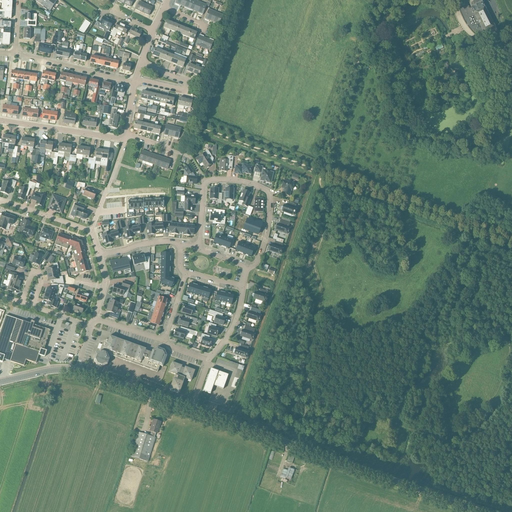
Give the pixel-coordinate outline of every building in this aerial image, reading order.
[(41,0),(34,0),(44,7),(43,7),(46,10),(47,9),(49,10),(48,12),(46,11),(44,13),(48,16),(51,12),(50,11),(53,7),(41,0)] [(184,9),(188,10),(193,0),(192,0),(184,0),(182,7),(185,8),(184,9)] [(196,12),(199,3),(193,0),(188,10),(192,12),(193,11),(196,12)] [(484,33),(487,39),(498,33),(495,28),(485,8),(482,2),(483,2),(481,0),(467,0),(471,7),(467,9),(466,11),(468,15),(470,16),(475,14),(484,33)] [(136,10),(142,13),(146,5),(139,2),(136,10)] [(198,14),(202,16),(206,6),(199,3),(196,12),(198,13),(198,14)] [(149,16),(152,8),(146,5),(142,13),(149,16)] [(209,20),(212,22),(216,13),(209,10),(205,20),(208,21),(209,20)] [(218,26),(222,16),(216,13),(212,22),(215,23),(214,24),(218,26)] [(99,28),(103,30),(105,26),(110,28),(113,22),(103,17),(100,24),(101,24),(99,28)] [(85,20),(79,30),(84,33),(90,23),(85,20)] [(166,32),(169,33),(170,31),(173,24),(167,21),(164,28),(167,30),(166,32)] [(110,35),(115,37),(117,33),(121,34),(122,33),(125,34),(128,28),(118,23),(115,29),(113,28),(111,33),(110,35)] [(176,33),(179,26),(173,24),(170,31),(176,33)] [(182,36),(185,28),(179,26),(176,33),(182,36)] [(185,28),(182,36),(188,38),(191,31),(185,28)] [(124,43),(127,44),(129,39),(134,41),(135,37),(138,39),(141,33),(132,29),(130,34),(128,33),(127,36),(126,36),(124,41),(125,41),(124,43)] [(108,40),(110,35),(111,33),(107,31),(103,40),(107,42),(108,40)] [(194,41),(197,33),(191,31),(188,38),(194,41)] [(195,45),(202,48),(206,39),(203,38),(203,37),(200,35),(195,45)] [(209,40),(206,39),(202,48),(209,51),(213,41),(209,39),(209,40)] [(57,55),(63,57),(66,43),(62,42),(62,46),(59,45),(57,55)] [(74,59),(80,60),(83,47),(82,47),(83,43),(81,43),(80,44),(78,51),(76,50),(75,53),(74,59)] [(51,54),(52,47),(40,44),(38,51),(51,54)] [(92,51),(100,53),(102,45),(99,44),(99,47),(93,45),(92,51)] [(163,46),(160,45),(158,50),(155,49),(152,56),(159,58),(161,51),(163,46)] [(161,51),(159,58),(164,61),(167,54),(161,51)] [(123,71),(130,72),(131,66),(126,64),(127,59),(128,59),(129,59),(130,54),(124,53),(122,60),(121,67),(123,68),(123,71)] [(167,54),(164,61),(170,63),(173,56),(167,54)] [(179,59),(180,56),(174,54),(173,56),(170,63),(176,66),(179,59)] [(98,65),(99,58),(92,56),(91,63),(98,65)] [(186,58),(180,56),(179,59),(176,66),(182,68),(186,58)] [(201,66),(207,68),(210,62),(207,61),(204,60),(199,58),(198,61),(203,63),(201,66)] [(111,60),(110,67),(117,69),(119,62),(111,60)] [(186,71),(192,74),(196,64),(194,63),(193,66),(189,64),(186,71)] [(200,66),(199,65),(196,64),(192,74),(198,77),(201,70),(198,68),(200,66)] [(48,81),(50,73),(43,72),(42,79),(45,80),(44,85),(43,86),(39,85),(37,92),(39,92),(40,91),(40,90),(43,90),(43,92),(45,93),(46,90),(47,85),(48,81)] [(71,87),(72,83),(74,76),(68,75),(66,82),(65,86),(71,87)] [(80,77),(78,85),(85,86),(87,79),(80,77)] [(90,80),(89,87),(88,91),(92,92),(93,88),(95,88),(95,89),(94,89),(91,103),(96,104),(100,87),(97,87),(98,82),(90,80)] [(97,98),(103,99),(104,96),(105,93),(108,93),(109,93),(109,91),(110,92),(111,85),(104,83),(102,89),(99,89),(99,90),(97,98)] [(113,91),(111,97),(116,98),(117,96),(123,97),(125,92),(123,91),(124,88),(117,86),(116,92),(113,91)] [(150,101),(154,102),(155,94),(149,93),(147,100),(147,103),(149,104),(150,101)] [(162,96),(160,103),(166,105),(168,97),(162,96)] [(168,97),(166,105),(172,106),(174,99),(168,97)] [(178,105),(184,107),(186,99),(180,98),(178,105)] [(184,107),(183,110),(186,111),(187,111),(188,108),(190,109),(192,101),(186,99),(184,107)] [(10,114),(17,116),(19,108),(13,107),(14,104),(11,104),(11,106),(10,114)] [(2,113),(10,114),(11,106),(3,105),(2,113)] [(108,127),(116,129),(119,116),(116,115),(117,112),(111,110),(112,108),(103,106),(102,114),(110,115),(111,115),(108,127)] [(22,116),(30,117),(31,109),(24,108),(22,116)] [(37,119),(38,111),(31,109),(30,117),(37,119)] [(49,120),(56,121),(57,113),(54,112),(54,109),(51,109),(50,112),(49,120)] [(134,129),(140,131),(142,123),(143,118),(143,119),(144,115),(145,116),(146,112),(138,110),(137,114),(140,115),(138,122),(136,122),(134,129)] [(50,112),(47,111),(43,111),(42,119),(49,120),(50,112)] [(74,124),(76,115),(65,113),(64,123),(74,124)] [(96,128),(97,120),(84,118),(83,125),(96,128)] [(155,122),(154,126),(153,133),(159,135),(161,127),(157,126),(158,123),(155,122)] [(148,124),(146,132),(153,133),(154,126),(148,124)] [(164,136),(168,136),(168,135),(171,136),(173,126),(166,125),(164,136)] [(174,138),(178,139),(180,128),(173,126),(171,136),(174,137),(174,138)] [(16,156),(19,156),(19,154),(20,154),(20,149),(23,149),(24,147),(27,147),(28,138),(25,137),(25,139),(22,138),(21,146),(20,148),(17,147),(17,153),(16,156)] [(39,150),(39,153),(45,154),(45,150),(47,141),(43,140),(43,141),(41,141),(39,150)] [(69,170),(71,170),(72,164),(73,156),(70,155),(71,146),(69,145),(69,144),(66,144),(64,153),(63,157),(69,158),(68,166),(69,166),(69,170)] [(87,173),(89,173),(90,169),(92,158),(88,158),(89,157),(90,149),(87,148),(87,147),(84,146),(83,156),(86,156),(85,159),(88,159),(88,164),(91,164),(90,169),(87,168),(87,173)] [(100,163),(101,159),(102,149),(99,149),(99,150),(97,150),(95,157),(94,157),(94,158),(93,158),(93,159),(95,159),(95,162),(100,163)] [(139,160),(146,162),(149,153),(142,151),(139,160)] [(202,163),(206,168),(212,164),(211,162),(213,160),(214,159),(208,151),(207,151),(204,153),(205,153),(196,159),(199,165),(202,163)] [(146,162),(153,165),(156,155),(149,153),(146,162)] [(153,165),(160,167),(163,158),(156,155),(153,165)] [(227,168),(229,168),(229,165),(232,165),(233,157),(228,156),(228,159),(228,161),(220,160),(219,167),(220,167),(220,171),(227,172),(227,168)] [(168,169),(171,160),(163,158),(160,167),(168,169)] [(235,173),(242,175),(242,173),(250,174),(251,166),(246,165),(247,162),(241,161),(241,164),(243,165),(243,168),(236,166),(235,173)] [(188,165),(183,168),(184,170),(183,177),(186,177),(186,183),(196,185),(197,178),(194,177),(194,176),(192,173),(193,173),(188,165)] [(262,168),(262,167),(256,166),(255,172),(262,174),(261,180),(267,182),(266,183),(270,184),(270,183),(271,183),(272,178),(272,175),(273,173),(265,171),(265,169),(262,168)] [(0,192),(8,195),(11,187),(14,188),(17,182),(11,180),(10,184),(4,182),(0,192)] [(282,194),(290,196),(291,190),(292,191),(294,183),(283,181),(282,188),(284,189),(282,194)] [(34,190),(36,184),(29,182),(27,188),(34,190)] [(17,198),(24,201),(26,196),(27,197),(30,191),(21,188),(17,198)] [(221,204),(221,201),(222,194),(218,194),(218,188),(210,188),(210,192),(210,195),(210,200),(212,200),(212,201),(216,201),(216,200),(217,200),(217,203),(221,204)] [(88,198),(91,200),(92,198),(94,199),(96,193),(86,189),(83,195),(88,197),(88,198)] [(221,201),(225,201),(225,200),(233,200),(234,189),(225,189),(225,192),(222,192),(222,194),(221,201)] [(248,192),(245,190),(245,191),(243,191),(239,201),(243,202),(242,205),(248,207),(250,200),(248,199),(250,193),(248,193),(248,192)] [(36,205),(43,207),(46,198),(40,195),(39,196),(34,194),(32,200),(37,202),(36,205)] [(53,196),(48,209),(61,213),(66,200),(53,196)] [(254,212),(263,212),(263,207),(263,204),(263,199),(255,199),(254,212)] [(176,202),(172,202),(172,214),(175,214),(179,214),(183,214),(183,211),(176,210),(176,202)] [(282,211),(293,215),(295,210),(294,209),(294,208),(295,208),(296,205),(288,202),(287,207),(283,206),(282,211)] [(81,219),(84,220),(84,219),(86,220),(88,212),(82,210),(83,207),(75,204),(74,208),(77,210),(75,216),(81,218),(81,219)] [(210,220),(221,222),(221,217),(224,217),(224,211),(218,210),(217,214),(211,213),(210,220)] [(0,222),(0,228),(5,230),(8,223),(12,225),(15,218),(3,213),(0,220),(0,221),(0,222)] [(247,220),(244,229),(248,230),(248,231),(249,231),(258,234),(261,226),(257,224),(259,221),(249,217),(248,221),(247,220)] [(28,236),(32,237),(35,229),(27,226),(28,222),(24,220),(19,233),(25,234),(24,235),(25,236),(26,237),(28,236)] [(275,230),(287,234),(289,229),(288,228),(289,223),(280,220),(279,225),(277,224),(275,230)] [(139,227),(131,228),(132,236),(141,234),(139,227)] [(130,228),(123,229),(125,239),(132,238),(130,228)] [(35,241),(38,243),(40,237),(50,241),(53,233),(43,229),(41,235),(37,234),(35,241)] [(117,232),(109,234),(111,241),(119,238),(117,232)] [(109,233),(102,235),(104,245),(111,243),(109,233)] [(61,247),(65,237),(59,235),(55,245),(61,247)] [(216,235),(213,244),(218,246),(221,236),(216,235)] [(221,236),(218,246),(223,247),(226,238),(221,236)] [(61,247),(68,249),(69,245),(71,238),(71,239),(65,237),(61,247)] [(14,240),(7,238),(5,246),(12,248),(14,240)] [(71,251),(72,251),(82,241),(71,238),(69,245),(72,247),(71,251)] [(226,238),(223,247),(229,249),(232,240),(226,238)] [(77,254),(77,255),(85,253),(82,241),(72,251),(72,252),(76,251),(77,254)] [(268,251),(280,255),(282,249),(280,249),(281,247),(282,244),(275,241),(273,246),(270,245),(268,251)] [(239,242),(235,251),(240,254),(240,253),(244,244),(239,242)] [(244,244),(240,253),(245,255),(249,246),(244,244)] [(254,248),(249,246),(245,255),(251,257),(254,248)] [(42,259),(47,262),(51,256),(51,255),(47,252),(42,259)] [(36,253),(32,263),(39,266),(43,256),(36,253)] [(73,256),(75,262),(86,259),(84,253),(85,253),(77,255),(77,254),(73,256)] [(141,255),(132,257),(134,266),(143,263),(145,271),(149,270),(149,257),(145,258),(144,256),(141,257),(141,255)] [(12,265),(23,268),(25,261),(15,257),(12,265)] [(113,265),(111,266),(113,272),(113,273),(118,272),(118,271),(117,268),(123,267),(125,275),(131,273),(128,258),(119,261),(118,260),(112,261),(113,265)] [(86,259),(75,262),(77,268),(87,265),(86,259)] [(47,269),(48,275),(58,273),(57,270),(59,269),(57,264),(53,264),(54,268),(47,269)] [(87,265),(77,268),(78,274),(89,271),(87,265)] [(11,282),(20,285),(21,283),(22,283),(23,280),(15,277),(16,274),(10,272),(9,275),(13,276),(11,282)] [(57,284),(64,284),(63,277),(59,278),(58,273),(48,275),(49,281),(56,280),(57,284)] [(160,284),(162,285),(170,277),(170,276),(160,276),(160,284)] [(162,285),(171,288),(174,279),(170,277),(162,285)] [(20,285),(11,282),(8,281),(6,286),(5,286),(4,289),(11,292),(12,289),(19,291),(20,288),(19,288),(20,285)] [(129,289),(131,284),(123,282),(122,287),(115,285),(114,286),(113,286),(113,288),(114,289),(112,293),(123,296),(126,288),(129,289)] [(61,295),(64,286),(57,285),(55,290),(48,288),(47,289),(46,290),(45,292),(46,294),(56,298),(57,294),(61,295)] [(200,287),(195,285),(192,295),(198,296),(200,287)] [(205,288),(202,297),(208,299),(211,290),(205,288)] [(253,298),(265,302),(267,297),(265,297),(266,295),(267,292),(260,289),(258,294),(255,293),(253,298)] [(76,299),(86,303),(86,302),(89,296),(84,294),(84,295),(78,293),(76,299)] [(155,296),(153,302),(157,303),(166,306),(168,301),(159,298),(160,294),(159,294),(156,293),(155,296)] [(55,301),(56,298),(46,294),(44,295),(43,297),(44,298),(44,300),(50,302),(49,306),(57,308),(58,303),(55,301)] [(108,306),(118,309),(119,304),(123,305),(124,301),(118,299),(117,303),(110,301),(108,306)] [(157,303),(155,308),(165,311),(166,306),(157,303)] [(182,313),(191,316),(191,313),(193,313),(196,306),(188,303),(187,307),(184,306),(183,309),(182,309),(181,312),(182,312),(182,313)] [(84,310),(84,308),(75,304),(73,310),(82,313),(83,312),(84,310)] [(112,317),(118,319),(120,313),(117,312),(118,309),(108,306),(107,312),(113,314),(112,317)] [(155,308),(153,313),(163,316),(165,311),(155,308)] [(247,317),(258,321),(260,316),(259,316),(261,311),(251,308),(250,312),(249,312),(247,317)] [(215,320),(214,323),(223,326),(225,319),(222,318),(223,315),(209,310),(208,314),(214,316),(213,320),(215,320)] [(153,313),(152,318),(161,321),(163,316),(153,313)] [(178,325),(187,328),(189,323),(191,324),(192,322),(196,323),(198,320),(184,315),(183,319),(180,318),(179,321),(178,324),(178,325)] [(5,316),(0,332),(0,361),(2,363),(3,360),(4,360),(15,363),(25,367),(27,361),(37,364),(37,362),(39,356),(45,358),(47,352),(44,351),(45,349),(51,331),(34,325),(35,325),(35,323),(32,321),(31,323),(31,324),(26,323),(17,320),(6,316),(5,316)] [(161,321),(152,318),(150,323),(160,326),(161,321)] [(207,334),(216,337),(218,330),(215,329),(216,325),(209,323),(207,327),(209,328),(207,334)] [(240,336),(252,340),(254,335),(253,334),(255,329),(245,326),(243,331),(242,330),(240,336)] [(174,336),(183,339),(184,337),(186,337),(187,334),(193,336),(194,332),(181,327),(179,331),(176,330),(174,336)] [(199,342),(201,342),(201,345),(209,348),(210,347),(211,344),(212,341),(208,340),(210,337),(202,334),(197,333),(196,335),(201,337),(199,342)] [(112,356),(157,372),(159,366),(162,367),(167,355),(164,350),(157,348),(152,350),(151,353),(145,350),(145,349),(110,336),(108,340),(106,339),(103,341),(99,353),(96,354),(94,360),(96,365),(102,367),(107,365),(108,361),(110,362),(112,356)] [(234,354),(246,358),(248,353),(246,352),(247,350),(248,347),(241,345),(239,350),(236,349),(234,354)] [(169,389),(179,392),(183,382),(184,378),(191,380),(195,370),(185,367),(184,369),(181,368),(182,366),(172,362),(168,372),(175,375),(174,378),(174,379),(173,379),(169,389)] [(203,391),(210,394),(213,386),(223,390),(228,375),(211,369),(203,391)] [(130,457),(148,462),(148,460),(151,461),(152,458),(149,457),(156,438),(154,437),(156,433),(157,434),(161,422),(153,420),(149,431),(151,432),(150,436),(138,432),(130,457)] [(292,464),(294,457),(289,455),(286,462),(292,464)] [(294,470),(288,468),(285,477),(291,480),(294,470)]
